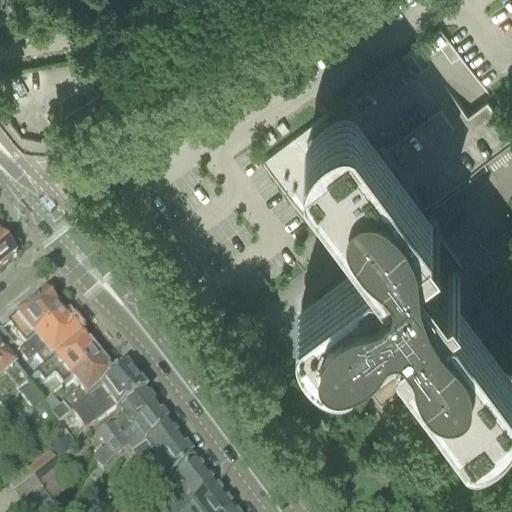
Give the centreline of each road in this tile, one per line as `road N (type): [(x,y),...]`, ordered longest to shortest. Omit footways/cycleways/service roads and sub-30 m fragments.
road 1 (unclassified): [(43,195),(349,0)]
road 2 (secondary): [(276,511),(142,331)]
